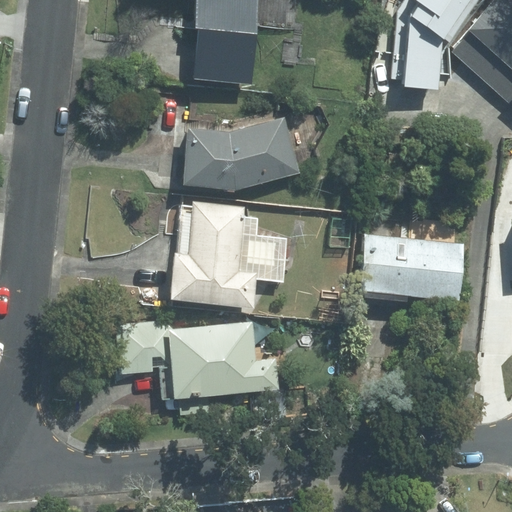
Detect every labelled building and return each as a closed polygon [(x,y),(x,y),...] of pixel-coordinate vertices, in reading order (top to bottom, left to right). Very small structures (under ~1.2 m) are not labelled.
[(249,83),(254,0),(190,0),(185,79),(249,83)] [(511,107),(511,0),(496,0),(495,1),(494,0),(400,0),(387,15),(387,89),(436,99),(441,42),(511,107)] [(280,113),(236,127),(184,122),(178,187),(235,193),(298,172),(280,113)] [(175,238),(174,253),(169,253),(167,270),(143,268),(141,301),(140,307),(182,311),(182,305),(235,309),(251,310),(253,281),(281,283),(285,237),(257,235),(258,217),(243,216),(243,207),(187,202),(186,206),(178,206),(167,205),(164,237),(175,238)] [(464,241),(357,232),(352,289),(459,298),(464,241)] [(253,359),(250,323),(150,322),(113,322),(113,374),(149,374),(149,359),(165,359),(169,402),(256,395),(279,393),(276,357),(253,359)]
